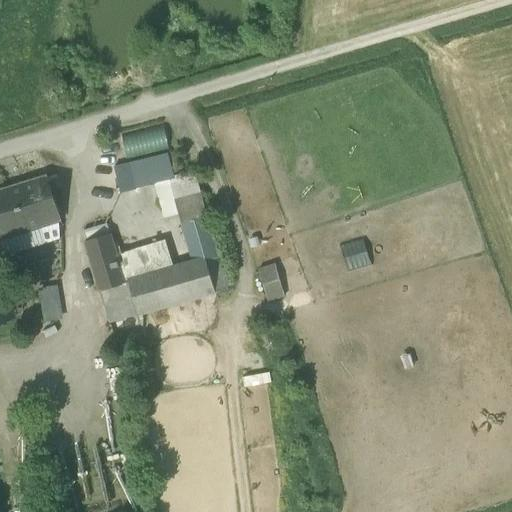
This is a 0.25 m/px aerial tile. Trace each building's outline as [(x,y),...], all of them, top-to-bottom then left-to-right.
[(126,161),(163,152),(170,150),(164,126),(120,137),(126,161)] [(154,185),(170,181),(163,152),(126,161),(108,166),(115,195),(154,185)] [(194,174),(170,181),(181,218),(183,217),(183,215),(204,209),(194,174)] [(0,237),(61,217),(48,179),(0,194),(0,237)] [(165,222),(181,218),(170,181),(154,185),(165,222)] [(206,262),(219,258),(204,209),(183,215),(183,217),(181,218),(195,264),(206,262)] [(61,239),(61,217),(0,237),(0,241),(5,256),(6,256),(61,239)] [(84,232),(87,244),(108,237),(105,225),(84,232)] [(114,256),(108,237),(87,244),(101,291),(122,284),(114,256)] [(61,239),(6,256),(12,274),(62,258),(61,239)] [(128,283),(173,270),(165,242),(114,256),(122,284),(128,283)] [(285,297),(271,253),(253,259),(267,303),(285,297)] [(219,258),(206,262),(215,296),(228,292),(219,258)] [(128,283),(138,316),(215,296),(206,262),(195,264),(173,270),(128,283)] [(122,284),(101,291),(111,323),(138,316),(128,283),(122,284)] [(195,366),(196,386),(220,384),(219,365),(195,366)] [(269,373),(241,378),(243,389),(271,384),(269,373)] [(256,397),(240,399),(242,423),(259,422),(256,397)] [(260,452),(259,437),(245,438),(246,453),(260,452)] [(249,482),(265,481),(263,457),(247,458),(249,482)]
